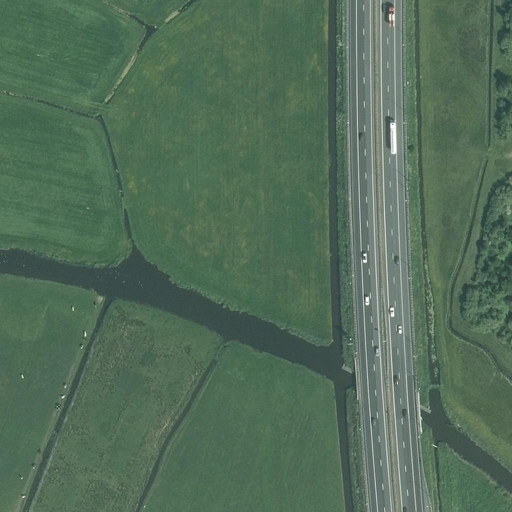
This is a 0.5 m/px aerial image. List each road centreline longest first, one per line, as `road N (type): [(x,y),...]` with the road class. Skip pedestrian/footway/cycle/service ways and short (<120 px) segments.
road 1 (motorway): [(360,0),(368,337),(383,511)]
road 2 (motorway): [(412,511),(391,0)]
road 3 (track): [(135,116),(0,80)]
